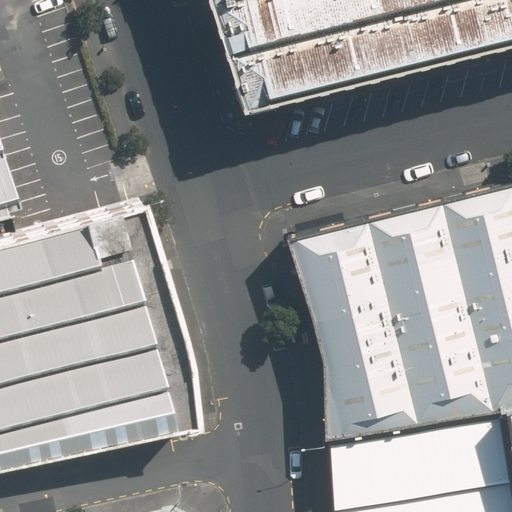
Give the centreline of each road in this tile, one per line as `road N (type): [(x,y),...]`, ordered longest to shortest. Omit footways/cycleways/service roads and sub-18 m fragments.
road 1 (residential): [(193,178),(511,90)]
road 2 (residential): [(259,445),(193,178)]
road 3 (residential): [(259,445),(0,499)]
road 4 (residential): [(193,178),(137,0)]
